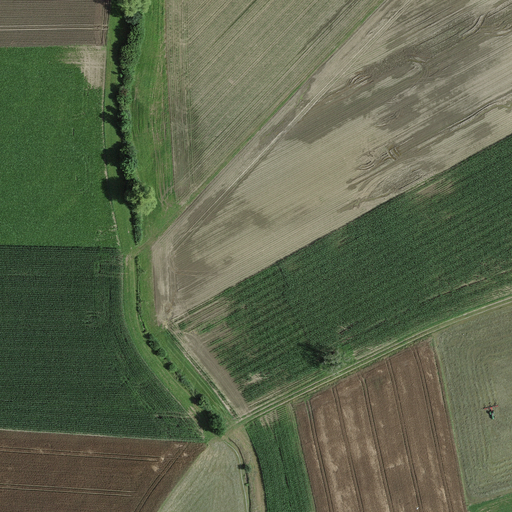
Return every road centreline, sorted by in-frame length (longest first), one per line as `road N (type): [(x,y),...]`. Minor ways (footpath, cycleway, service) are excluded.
road 1 (track): [(133,252),(383,0)]
road 2 (track): [(511,292),(279,398),(221,438)]
